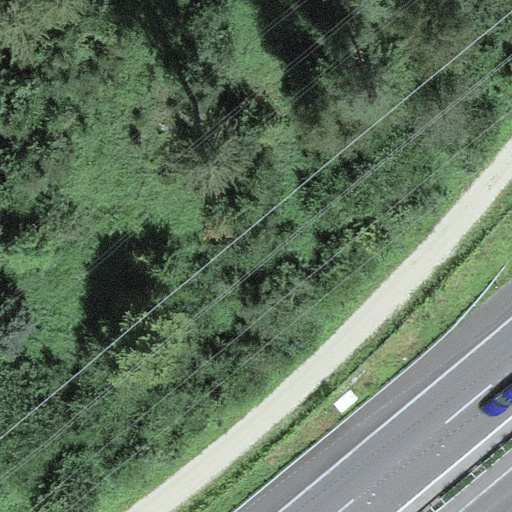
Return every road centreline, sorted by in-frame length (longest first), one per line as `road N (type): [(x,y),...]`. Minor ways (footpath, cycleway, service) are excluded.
road 1 (track): [(511,158),(342,345),(146,511)]
road 2 (motorway): [(511,367),(339,511)]
